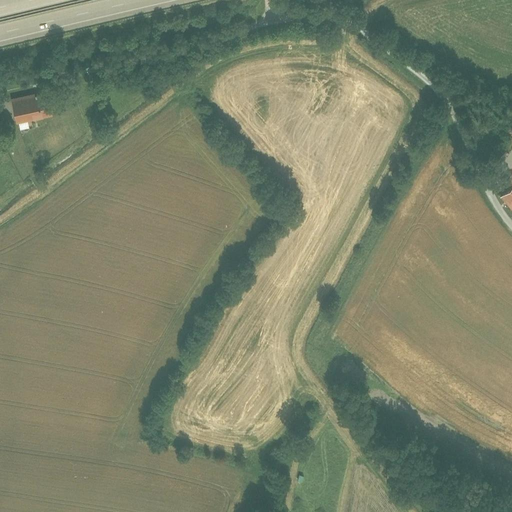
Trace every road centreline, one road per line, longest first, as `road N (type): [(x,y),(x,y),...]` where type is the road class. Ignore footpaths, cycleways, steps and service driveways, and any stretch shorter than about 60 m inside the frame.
road 1 (residential): [(268,20),(346,19),(431,80),(511,221)]
road 2 (residential): [(268,20),(113,69),(0,79)]
road 3 (motorway): [(0,32),(140,0)]
